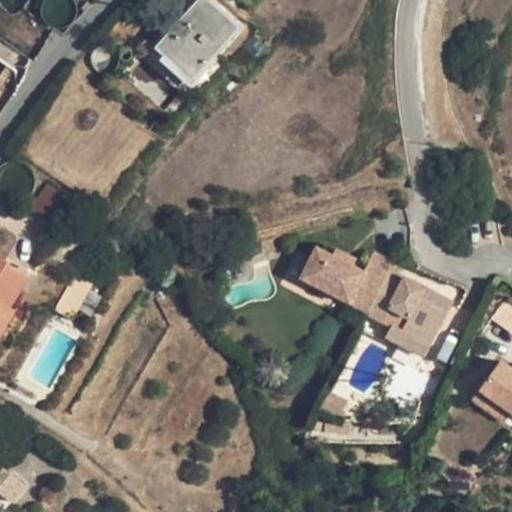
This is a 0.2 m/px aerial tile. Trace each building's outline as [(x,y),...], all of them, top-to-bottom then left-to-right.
[(174,29),(158,47),(192,77),(238,27),(207,0),(200,0),(188,14),(192,18),(178,33),(174,29)] [(188,14),(174,29),(178,33),(192,18),(188,14)] [(0,112),(12,94),(0,86),(0,112)] [(37,209),(53,218),(66,194),(51,186),(37,209)] [(278,248),(276,238),(262,241),(264,252),(278,248)] [(332,255),(316,247),(300,278),(367,313),(388,269),(392,262),(372,253),(363,271),(353,266),(332,255)] [(357,259),(336,248),(332,255),(353,266),(357,259)] [(28,277),(0,259),(0,334),(15,310),(9,307),(28,277)] [(453,303),(388,269),(367,313),(359,329),(376,338),(384,322),(383,321),(391,307),(408,317),(402,330),(392,323),(386,336),(426,356),(453,303)] [(79,273),(72,285),(88,295),(95,282),(79,273)] [(88,295),(72,285),(60,306),(76,315),(88,295)] [(511,369),(499,360),(479,389),(511,413),(511,412),(511,369)] [(511,413),(479,389),(472,398),(505,422),(511,413)] [(325,407),(345,417),(353,401),(332,391),(325,407)] [(9,473),(3,468),(0,471),(0,492),(10,480),(5,477),(9,473)]
